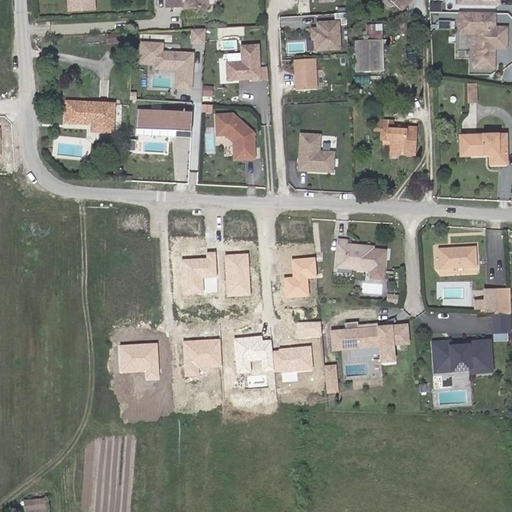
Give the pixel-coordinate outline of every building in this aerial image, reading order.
[(440,0),(432,0),(432,8),(441,8),(440,0)] [(494,11),(459,10),(459,27),(477,28),(476,46),(473,45),(473,62),(493,63),(494,46),(489,46),(489,41),(506,42),(506,26),(494,25),(494,11)] [(347,25),(346,12),(334,13),(334,19),(340,18),(341,25),(347,25)] [(338,21),(316,22),(317,27),(311,27),(311,38),(313,38),(314,50),(339,49),(338,21)] [(477,28),(459,27),(459,31),(474,31),(473,45),(476,46),(477,28)] [(203,43),(203,29),(190,29),(189,43),(203,43)] [(366,30),(366,41),(381,40),(381,29),(366,30)] [(107,43),(121,42),(120,34),(106,35),(107,43)] [(128,34),(120,34),(121,42),(129,42),(128,34)] [(189,88),(192,50),(160,48),(161,40),(138,39),(136,60),(151,61),(151,67),(173,68),(172,87),(189,88)] [(354,41),(354,72),(382,72),(381,40),(366,41),(354,41)] [(257,83),(255,46),(238,46),(238,62),(223,63),(224,82),(248,81),(248,83),(257,83)] [(312,58),(291,59),(292,90),(313,89),(312,58)] [(479,83),(468,82),(468,102),(478,102),(479,83)] [(89,134),(110,134),(110,104),(65,103),(64,125),(89,126),(89,134)] [(138,108),(137,127),(178,130),(177,136),(191,137),(193,112),(138,108)] [(230,114),(213,115),(215,135),(223,134),(230,143),(230,154),(242,154),(242,158),(250,158),(250,132),(230,114)] [(407,129),(393,129),(393,120),(378,119),(378,128),(381,127),(382,140),(393,141),(393,154),(404,153),(404,157),(417,157),(416,126),(407,125),(407,129)] [(504,132),(466,135),(468,155),(488,153),(489,162),(506,161),(504,132)] [(299,135),(297,171),(331,173),(332,153),(317,152),(318,136),(299,135)] [(460,155),(468,155),(466,135),(459,135),(460,155)] [(334,241),(332,271),(368,273),(367,280),(380,280),(382,252),(352,250),(353,246),(343,245),(343,242),(334,241)] [(472,250),(436,249),(435,268),(472,270),(472,250)] [(321,254),(313,254),(314,264),(322,264),(321,254)] [(491,288),(490,313),(505,314),(505,288),(491,288)] [(490,313),(488,313),(488,332),(505,332),(505,314),(490,313)] [(387,360),(386,326),(372,327),(372,325),(364,325),(364,327),(354,327),(354,321),(341,322),(341,328),(327,328),(327,346),(374,344),(375,361),(387,360)] [(402,326),(386,326),(387,344),(402,343),(402,326)] [(444,341),(426,342),(428,366),(445,365),(445,370),(464,369),(464,373),(486,371),(483,340),(462,342),(462,345),(444,346),(444,341)] [(317,363),(318,374),(328,374),(327,362),(317,363)] [(318,374),(319,388),(328,387),(328,374),(318,374)] [(49,511),(47,499),(24,502),(25,511),(49,511)]
